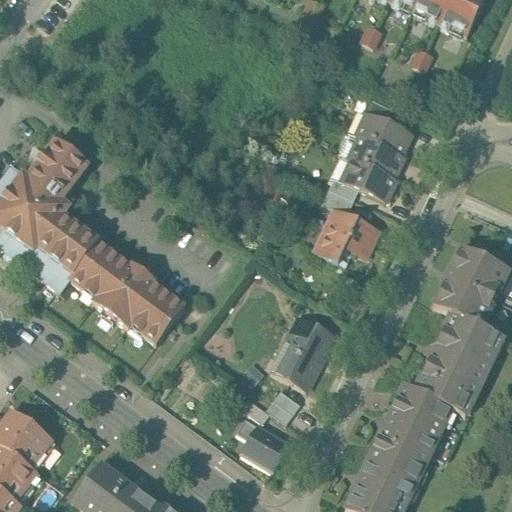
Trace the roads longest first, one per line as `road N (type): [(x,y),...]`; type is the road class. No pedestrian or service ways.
road 1 (residential): [(511,157),(477,156),(449,181),(291,511)]
road 2 (tertiary): [(253,511),(0,318)]
